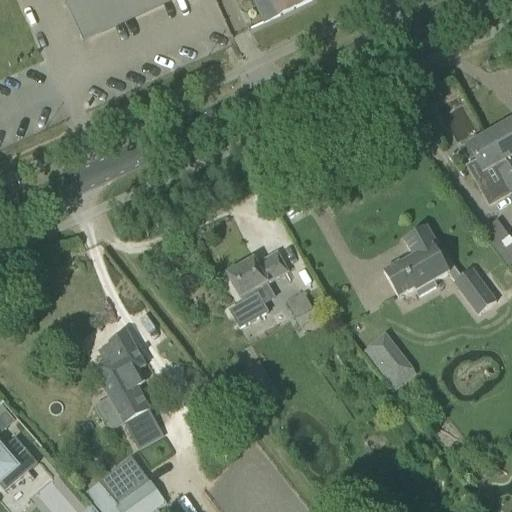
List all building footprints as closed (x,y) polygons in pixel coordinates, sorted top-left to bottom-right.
[(68,0),(85,36),(164,0),(186,0),(187,1),(189,0),(68,0)] [(312,2),(310,0),(268,0),(277,19),(312,2)] [(511,123),(490,135),(511,174),(511,123)] [(472,145),(468,147),(477,164),(470,168),(489,203),(507,193),(511,202),(511,174),(490,135),(482,140),(480,137),(470,142),(472,145)] [(511,264),(511,243),(497,224),(485,233),(510,266),(511,264)] [(400,265),(383,275),(398,301),(414,292),(418,300),(436,289),(433,285),(448,276),(455,285),(454,286),(478,318),(496,304),(495,303),(503,297),(488,277),(480,283),(472,272),(461,280),(448,263),(442,267),(431,248),(436,246),(426,229),(403,242),(413,259),(401,267),(400,265)] [(253,262),(227,277),(243,305),(229,313),(239,332),(268,315),(255,294),(288,275),(277,256),(256,267),(253,262)] [(314,318),(302,297),(287,305),(299,326),(314,318)] [(148,415),(135,392),(140,390),(132,376),(144,370),(127,338),(111,347),(112,349),(100,356),(106,368),(100,372),(108,387),(104,389),(134,443),(154,431),(146,417),(148,415)] [(399,357),(379,373),(394,392),(415,376),(399,357)] [(259,367),(240,378),(248,393),(267,382),(259,367)] [(0,450),(0,488),(5,494),(23,479),(37,466),(28,456),(15,441),(2,452),(0,450)] [(159,511),(166,507),(130,460),(86,498),(97,511),(159,511)]
